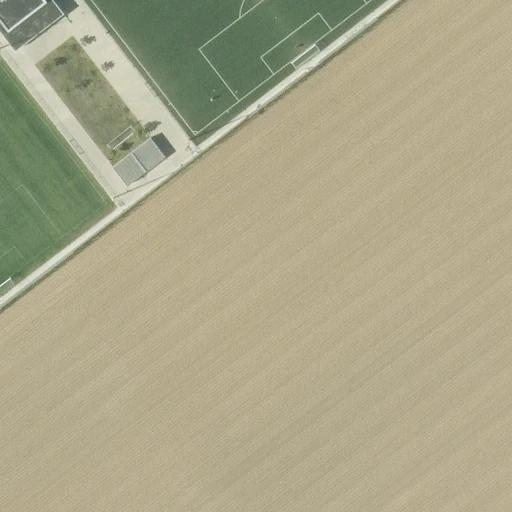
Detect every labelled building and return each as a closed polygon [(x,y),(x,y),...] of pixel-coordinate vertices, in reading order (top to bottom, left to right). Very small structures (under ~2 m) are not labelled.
[(50,0),(0,0),(0,22),(8,33),(50,0)] [(50,0),(8,33),(0,22),(0,34),(2,37),(14,53),(63,16),(50,0)] [(132,154),(139,163),(158,149),(151,140),(132,154)] [(165,159),(158,149),(139,163),(146,173),(165,159)] [(113,169),(120,178),(139,163),(132,154),(113,169)] [(146,173),(139,163),(120,178),(128,187),(146,173)]
